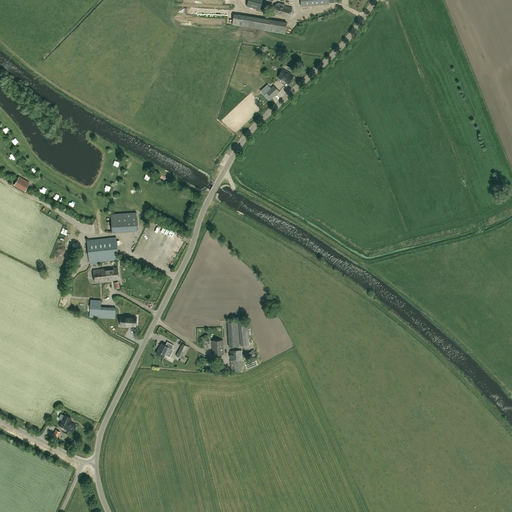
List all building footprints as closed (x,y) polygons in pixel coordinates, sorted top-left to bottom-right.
[(262,0),(265,0),(265,1),(272,3),(272,0),(248,0),(246,6),(260,10),(262,0)] [(289,18),(292,8),(284,6),(284,4),(278,3),(277,4),(276,4),(273,14),(289,18)] [(232,25),(241,26),(285,33),(287,22),(234,14),(232,25)] [(288,84),(294,75),(283,69),(278,78),(288,84)] [(272,98),(279,91),(274,86),(271,88),(269,86),(264,90),(272,98)] [(19,177),(15,185),(25,191),(29,183),(19,177)] [(136,213),(111,214),(112,232),(137,231),(136,213)] [(163,239),(172,243),(175,237),(166,233),(163,239)] [(89,263),(100,262),(118,260),(116,237),(87,240),(89,263)] [(106,281),(119,279),(118,268),(104,269),(93,270),(94,282),(106,281)] [(100,306),(101,300),(90,300),(89,316),(100,317),(115,318),(116,307),(100,306)] [(128,325),(140,325),(140,316),(128,316),(128,325)] [(249,345),(249,339),(248,331),(247,320),(238,321),(240,346),(249,345)] [(229,347),(239,347),(237,321),(228,322),(228,336),(229,336),(229,347)] [(213,355),(224,355),(223,340),(212,341),(213,355)] [(171,349),(174,345),(167,342),(165,345),(162,343),(156,354),(163,358),(165,354),(167,356),(169,352),(167,350),(169,348),(171,349)] [(182,355),(184,356),(189,347),(183,343),(181,346),(178,353),(176,355),(181,358),(182,355)] [(231,371),(243,370),(242,350),(231,351),(230,351),(231,371)] [(244,360),(256,357),(254,350),(251,350),(251,351),(242,354),(244,360)] [(73,432),(76,426),(73,425),(74,424),(69,421),(71,418),(66,415),(63,421),(64,421),(62,425),(66,427),(73,432)]
